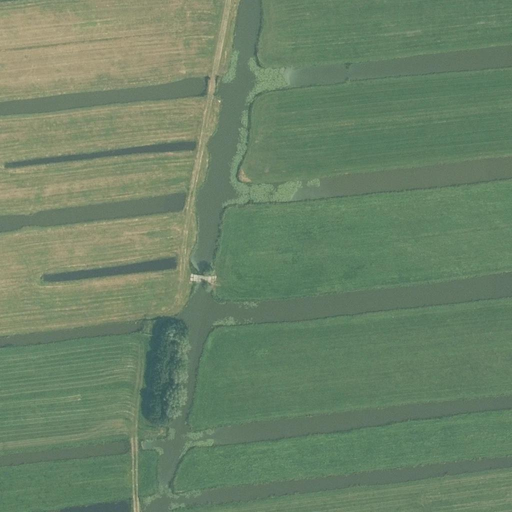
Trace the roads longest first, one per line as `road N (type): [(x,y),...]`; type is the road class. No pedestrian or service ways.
road 1 (track): [(217,280),(253,295),(511,265)]
road 2 (track): [(229,0),(183,250),(187,278)]
road 3 (track): [(187,278),(165,284),(154,298),(139,420),(152,436)]
